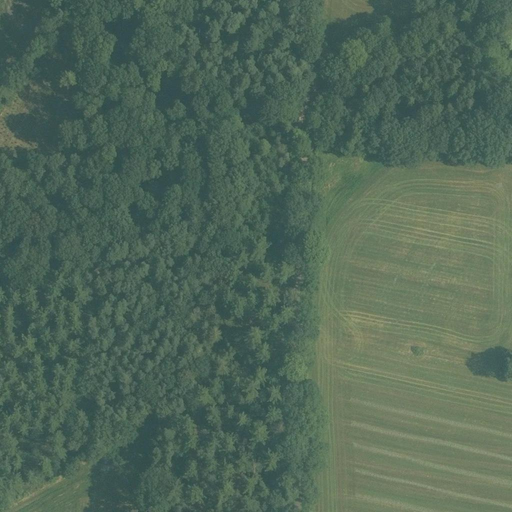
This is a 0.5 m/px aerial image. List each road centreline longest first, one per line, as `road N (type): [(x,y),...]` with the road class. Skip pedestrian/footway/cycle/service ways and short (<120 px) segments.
road 1 (tertiary): [(298,511),(294,391),(306,102)]
road 2 (unclassified): [(306,102),(0,179)]
road 3 (tertiary): [(306,102),(454,0)]
road 4 (track): [(75,160),(62,0)]
